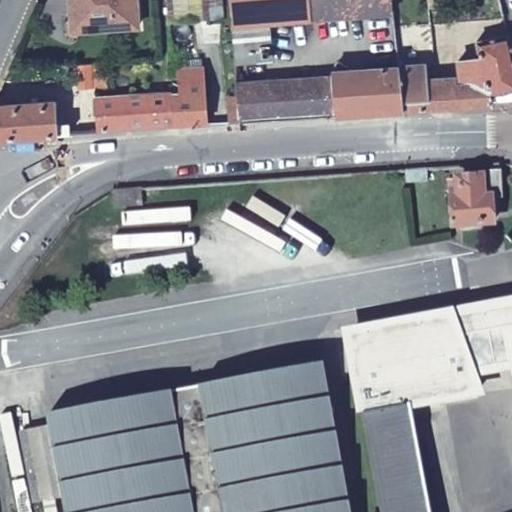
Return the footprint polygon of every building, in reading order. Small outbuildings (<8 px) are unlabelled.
[(138,26),(136,0),(70,0),(72,28),(138,26)] [(218,0),(168,0),(169,21),(219,19),(218,0)] [(230,0),(232,24),(395,9),(394,0),(230,0)] [(489,94),(511,88),(511,50),(508,33),(479,40),(481,53),(482,55),(486,80),(489,94)] [(465,81),(486,80),(482,55),(462,58),(464,77),(465,81)] [(400,63),(401,86),(427,84),(424,60),(400,63)] [(104,62),(90,63),(92,88),(94,88),(104,87),(104,63),(104,62)] [(77,89),(92,88),(90,63),(75,64),(77,89)] [(335,115),(403,109),(401,86),(400,63),(331,69),(332,75),(335,115)] [(171,93),(170,93),(95,99),(98,131),(172,125),(206,123),(202,69),(177,70),(179,94),(171,94),(171,93)] [(238,121),(335,115),(332,75),(236,81),(237,102),(238,121)] [(403,109),(491,103),(489,94),(486,80),(465,81),(464,77),(436,78),(437,83),(427,84),(401,86),(403,109)] [(228,122),(238,121),(237,102),(227,103),(228,122)] [(0,137),(71,132),(70,122),(64,122),(64,117),(55,118),(54,103),(0,106),(0,137)] [(504,196),(501,169),(482,171),(482,176),(448,179),(450,191),(453,191),(455,225),(494,222),(493,198),(499,197),(504,196)] [(143,202),(143,187),(114,189),(116,204),(143,202)] [(511,306),(491,311),(450,318),(459,342),(470,372),(511,364),(511,355),(510,346),(508,332),(511,330),(511,306)] [(354,360),(364,415),(411,406),(478,393),(470,372),(459,342),(450,318),(350,336),(352,348),(354,360)] [(351,511),(352,511),(324,363),(199,386),(173,391),(47,415),(50,431),(22,436),(34,502),(62,497),(65,511),(351,511)] [(416,434),(411,406),(364,415),(375,474),(358,477),(365,510),(358,511),(352,511),(351,511),(429,511),(417,443),(416,434)]
